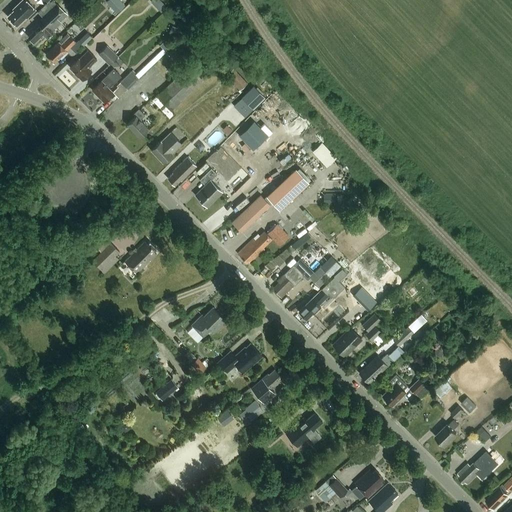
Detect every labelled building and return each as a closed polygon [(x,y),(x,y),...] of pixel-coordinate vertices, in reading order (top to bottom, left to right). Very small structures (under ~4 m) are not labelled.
[(34,9),(25,0),(21,0),(13,9),(13,10),(7,16),(16,25),(25,16),(26,17),(34,9)] [(42,24),(28,37),(34,43),(43,34),(46,38),(52,32),(51,31),(60,23),(60,22),(67,15),(52,0),(50,2),(49,2),(37,13),(42,18),(39,21),(42,24)] [(128,0),(107,0),(106,1),(117,13),(130,1),(128,0)] [(171,27),(169,32),(179,36),(181,30),(171,27)] [(82,46),(92,37),(86,32),(77,41),(82,46)] [(45,54),(53,63),(59,57),(60,58),(67,52),(66,50),(75,41),(68,34),(59,43),(58,42),(45,54)] [(160,44),(122,82),(129,89),(172,46),(166,40),(161,45),(160,44)] [(106,46),(98,55),(109,65),(117,57),(106,46)] [(96,60),(87,51),(79,59),(78,59),(69,68),(82,80),(91,71),(88,68),(96,60)] [(171,111),(206,77),(192,62),(157,96),(171,111)] [(239,90),(247,83),(233,68),(225,76),(239,90)] [(101,81),(92,90),(103,102),(113,93),(112,93),(108,88),(117,80),(120,77),(113,69),(101,81)] [(253,86),(241,98),(253,110),(265,98),(253,86)] [(144,115),(138,109),(133,114),(135,116),(126,124),(138,137),(147,128),(139,120),(144,115)] [(268,136),(254,122),(239,136),(253,151),(268,136)] [(226,126),(222,130),(228,135),(232,130),(226,126)] [(171,133),(165,138),(161,142),(160,142),(151,151),(162,163),(182,144),(171,133)] [(311,151),(326,166),(335,157),(320,142),(311,151)] [(168,179),(174,185),(180,180),(181,181),(189,173),(196,167),(189,160),(182,166),(181,165),(175,170),(176,171),(168,179)] [(268,176),(266,174),(255,183),(261,190),(282,172),(278,168),(268,176)] [(216,174),(210,169),(199,180),(204,186),(195,196),(206,207),(203,209),(204,210),(206,207),(221,192),(210,181),(216,174)] [(295,169),(266,196),(279,210),(279,211),(307,184),(309,183),(295,169)] [(260,194),(230,221),(241,233),(270,204),(260,194)] [(326,194),(326,205),(335,204),(335,194),(326,194)] [(271,238),(279,246),(289,236),(277,224),(267,234),(271,238)] [(262,248),(267,243),(271,238),(267,234),(264,231),(255,240),(253,238),(239,252),(242,254),(239,256),(246,263),(248,262),(249,263),(263,249),(262,248)] [(147,244),(144,242),(124,262),(136,273),(156,253),(153,251),(156,248),(150,242),(147,244)] [(114,255),(118,251),(110,243),(92,260),(104,273),(118,259),(114,255)] [(304,277),(302,275),(308,270),(299,261),(294,267),(293,266),(284,275),(277,281),(279,283),(272,289),(278,296),(279,295),(282,297),(293,286),(294,286),(304,277)] [(309,277),(319,287),(334,272),(325,262),(309,277)] [(334,277),(321,289),(312,299),(312,298),(298,312),(306,320),(312,314),(313,315),(320,307),(318,305),(328,296),(327,295),(328,294),(333,299),(344,287),(339,281),(346,274),(342,269),(333,277),(334,277)] [(344,312),(350,307),(342,298),(336,303),(344,312)] [(224,321),(213,309),(203,318),(202,316),(192,326),(202,336),(210,329),(212,332),(224,321)] [(374,313),(361,325),(367,331),(380,320),(374,313)] [(420,314),(415,319),(421,325),(426,320),(420,314)] [(372,340),(379,334),(380,332),(374,326),(365,334),(371,341),(372,340)] [(407,327),(393,340),(398,347),(413,333),(407,327)] [(361,340),(350,328),(333,345),(344,356),(361,340)] [(261,357),(250,344),(245,348),(244,348),(234,356),(230,351),(218,362),(227,372),(235,365),(243,373),(261,357)] [(444,351),(435,348),(432,355),(441,358),(444,351)] [(464,349),(457,353),(462,361),(469,357),(464,349)] [(183,354),(191,361),(195,356),(188,350),(183,354)] [(408,356),(413,371),(429,365),(424,351),(408,356)] [(393,361),(387,354),(381,359),(378,356),(359,373),(368,383),(387,366),(393,361)] [(197,358),(191,364),(199,374),(201,372),(206,368),(208,366),(207,365),(209,364),(205,360),(202,363),(197,358)] [(272,395),(268,391),(282,379),(274,371),(266,378),(265,377),(251,389),(257,396),(263,403),(272,395)] [(433,371),(425,373),(427,380),(435,378),(433,371)] [(408,386),(397,375),(389,382),(393,386),(382,396),(392,406),(406,393),(403,391),(408,386)] [(409,388),(416,394),(420,398),(430,387),(426,383),(420,377),(409,388)] [(434,390),(441,398),(454,385),(447,378),(434,390)] [(155,392),(162,400),(178,388),(171,380),(155,392)] [(254,401),(243,411),(239,415),(244,420),(259,406),(254,401)] [(456,418),(460,414),(464,411),(459,406),(451,413),(456,418)] [(226,408),(216,417),(223,425),(233,417),(226,408)] [(299,446),(309,437),(314,443),(320,437),(314,430),(313,429),(321,422),(314,413),(305,421),(303,418),(292,429),(286,433),(289,436),(289,437),(295,443),(299,446)] [(459,425),(454,420),(448,425),(435,437),(444,446),(456,434),(453,430),(459,425)] [(84,434),(87,431),(82,424),(78,428),(84,434)] [(270,444),(283,433),(278,427),(265,438),(270,444)] [(481,428),(476,432),(481,437),(486,432),(481,428)] [(491,457),(485,451),(470,465),(469,464),(458,474),(460,476),(458,478),(463,482),(464,481),(467,483),(480,470),(483,466),(482,465),(491,457)] [(382,478),(375,471),(372,473),(370,471),(356,484),(367,496),(381,483),(379,481),(382,478)] [(333,475),(319,488),(329,499),(335,493),(340,498),(348,491),(333,475)] [(511,488),(511,476),(501,487),(500,486),(486,500),(494,508),(508,494),(507,493),(511,488)] [(397,494),(388,484),(369,501),(378,511),(382,511),(391,504),(389,501),(397,494)] [(314,495),(303,505),(307,510),(318,501),(314,495)]
